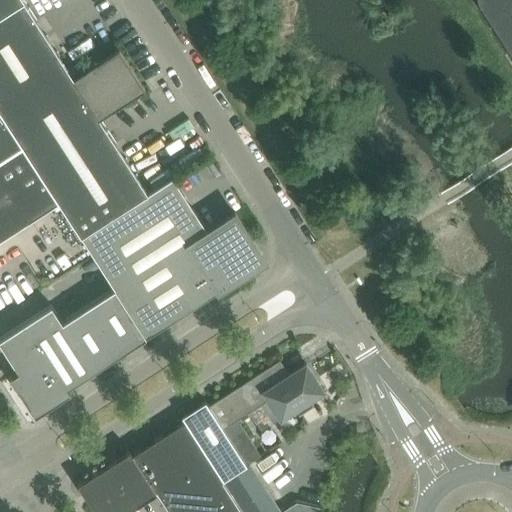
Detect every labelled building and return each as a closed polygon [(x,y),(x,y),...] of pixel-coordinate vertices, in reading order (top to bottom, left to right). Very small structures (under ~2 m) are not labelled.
[(69,69),(24,0),(22,0),(0,14),(0,110),(1,113),(69,69)] [(0,0),(0,14),(22,0),(0,0)] [(511,0),(478,0),(479,1),(479,2),(481,1),(491,17),(490,18),(490,19),(492,19),(502,34),(501,35),(501,37),(503,36),(511,50),(511,52),(511,53),(511,0)] [(118,47),(73,76),(69,69),(1,113),(21,144),(58,200),(80,235),(147,192),(99,117),(144,87),(118,47)] [(0,157),(21,144),(1,113),(0,110),(0,157)] [(0,237),(58,200),(21,144),(0,157),(0,237)] [(172,176),(148,192),(147,192),(80,235),(114,287),(145,336),(246,271),(245,269),(252,264),(252,262),(257,263),(259,253),(255,252),(255,250),(251,242),(253,241),(235,212),(207,230),(172,176)] [(18,246),(0,257),(0,314),(44,286),(42,284),(18,246)] [(70,392),(66,387),(145,336),(114,287),(61,321),(51,304),(0,336),(0,343),(17,370),(9,376),(34,415),(70,392)] [(271,364),(248,379),(263,403),(265,402),(276,420),(280,417),(295,407),(298,412),(298,413),(298,414),(312,405),(311,404),(308,399),(322,390),(305,363),(280,379),(271,364)] [(205,400),(181,415),(184,420),(222,479),(223,478),(246,464),(223,429),(240,418),(241,420),(250,414),(248,412),(262,404),(273,422),(276,420),(265,402),(263,403),(248,379),(208,405),(205,400)] [(129,449),(77,483),(95,511),(124,511),(156,491),(169,511),(240,511),(243,511),(222,479),(184,420),(132,454),(129,449)] [(278,511),(269,496),(245,511),(278,511)]
